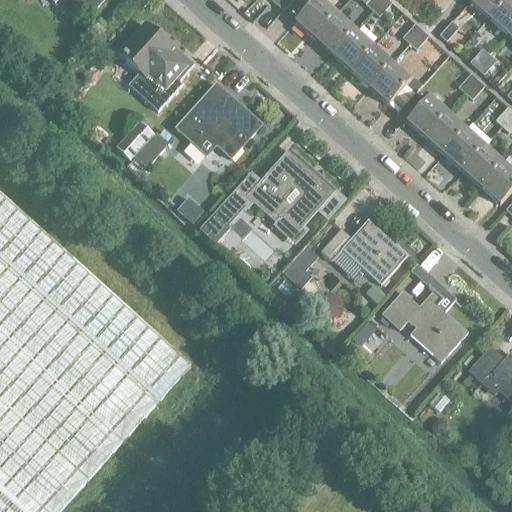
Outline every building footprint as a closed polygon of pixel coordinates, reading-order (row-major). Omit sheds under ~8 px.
[(66,0),(90,21),(108,0),(29,0),(32,2),(34,0),(43,0),(54,9),(62,0),(66,0)] [(272,0),(270,2),(272,4),(283,14),(296,0),(272,0)] [(384,0),(372,0),(365,8),(372,14),(384,0)] [(385,0),(384,0),(372,14),(379,21),(392,6),(385,0)] [(474,0),(470,5),(489,22),(509,0),(474,0)] [(511,0),(509,0),(489,22),(507,39),(511,33),(511,0)] [(317,3),(295,26),(314,43),(336,20),(317,3)] [(336,20),(314,43),(333,60),(354,36),(336,20)] [(459,31),(452,24),(439,38),(447,45),(459,31)] [(409,47),(422,33),(415,27),(402,41),(409,47)] [(176,87),(192,69),(179,57),(177,60),(143,30),(117,59),(139,79),(128,91),(157,118),(181,91),(176,87)] [(416,54),(429,39),(422,33),(409,47),(416,54)] [(354,36),(333,60),(351,76),(372,52),(354,36)] [(482,51),(469,66),(476,72),(489,58),(482,51)] [(372,52),(351,76),(369,92),(390,69),(372,52)] [(489,58),(476,72),(483,78),(496,64),(489,58)] [(390,69),(369,92),(388,109),(409,86),(390,69)] [(465,97),(478,83),(471,77),(458,91),(465,97)] [(472,104),(485,89),(478,83),(465,97),(472,104)] [(230,163),(260,130),(215,90),(175,134),(205,160),(214,150),(230,163)] [(427,102),(406,126),(425,143),(446,119),(427,102)] [(502,130),(511,119),(511,113),(508,110),(495,124),(502,130)] [(446,119),(425,143),(444,159),(465,136),(446,119)] [(509,137),(511,133),(511,119),(502,130),(509,137)] [(137,151),(152,135),(144,127),(127,145),(131,148),(132,147),(137,151)] [(146,172),(169,147),(157,136),(134,162),(146,172)] [(465,136),(444,159),(462,176),(483,152),(465,136)] [(483,152),(462,176),(480,193),(502,169),(483,152)] [(288,156),(261,185),(251,177),(232,199),(247,213),(253,206),(276,227),(273,230),(295,250),(308,235),(303,230),(333,196),(288,156)] [(511,178),(502,169),(480,193),(499,210),(511,195),(511,178)] [(224,192),(228,188),(228,189),(240,177),(234,171),(222,184),(219,187),(224,192)] [(0,511),(45,511),(166,378),(178,366),(183,360),(180,356),(174,352),(0,194),(0,511)] [(190,197),(178,211),(196,225),(207,211),(190,197)] [(381,291),(406,262),(366,226),(351,243),(341,235),(320,258),(330,267),(341,255),(381,291)] [(283,275),(303,290),(313,277),(308,273),(320,257),(306,246),(283,275)] [(385,300),(375,291),(367,300),(377,309),(385,300)] [(467,338),(444,318),(454,306),(447,301),(449,298),(444,294),(438,300),(434,296),(419,313),(404,300),(384,322),(394,331),(403,321),(416,333),(410,340),(441,367),(467,338)] [(511,414),(511,360),(510,359),(504,366),(489,354),(470,376),(485,390),(492,382),(501,391),(498,395),(511,407),(511,413),(511,414)]
